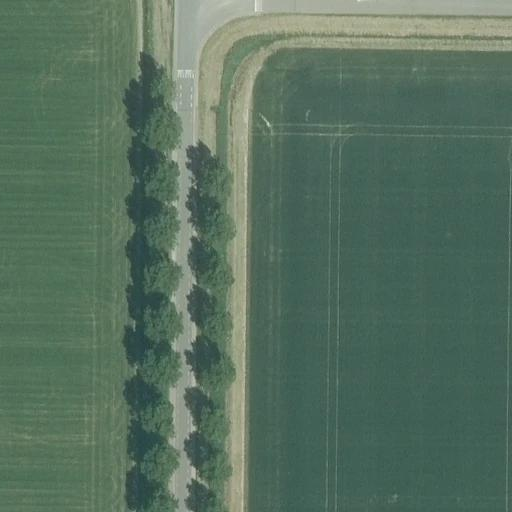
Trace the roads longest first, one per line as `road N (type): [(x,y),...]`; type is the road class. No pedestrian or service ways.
road 1 (unclassified): [(186,3),(180,511)]
road 2 (unclassified): [(511,6),(186,3)]
